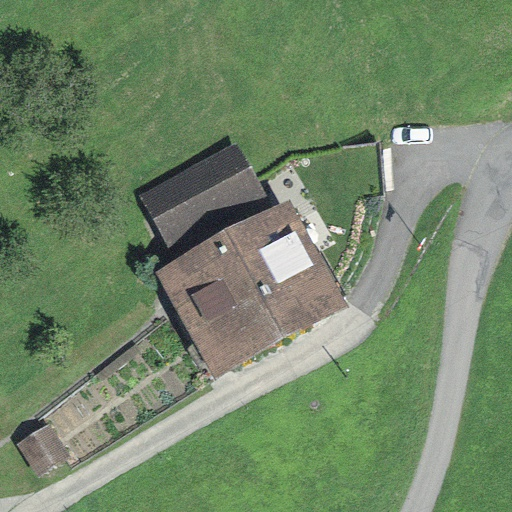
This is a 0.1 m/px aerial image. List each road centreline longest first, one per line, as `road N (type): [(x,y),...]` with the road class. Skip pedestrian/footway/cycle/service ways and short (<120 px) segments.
road 1 (track): [(511,159),(475,155),(434,165),(405,210),(365,310),(30,511)]
road 2 (unclassified): [(416,511),(444,429),(477,247),(511,170)]
